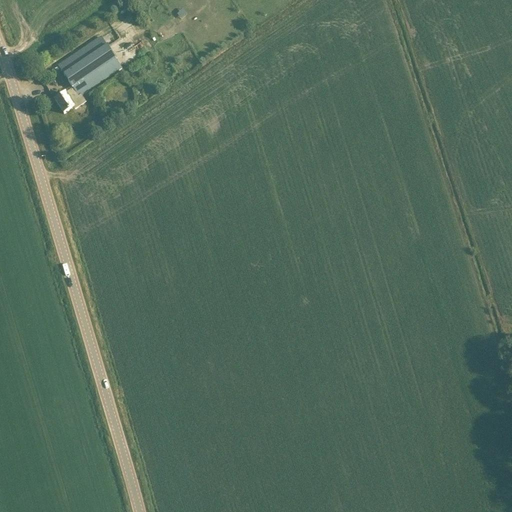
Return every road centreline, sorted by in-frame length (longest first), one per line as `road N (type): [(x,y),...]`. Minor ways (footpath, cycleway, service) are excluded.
road 1 (tertiary): [(140,511),(0,47)]
road 2 (track): [(41,176),(61,175),(314,0)]
